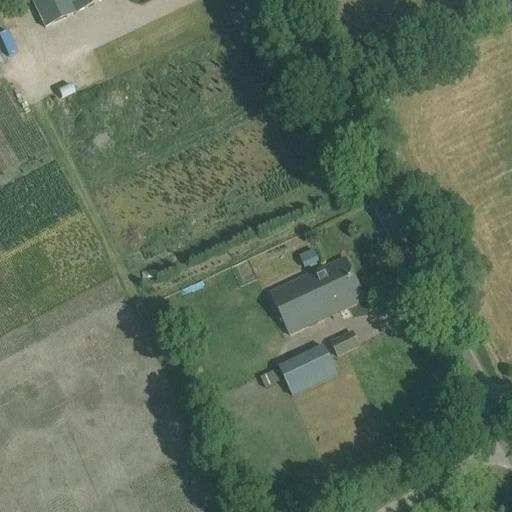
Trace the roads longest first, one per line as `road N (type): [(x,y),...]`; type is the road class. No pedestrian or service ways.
road 1 (unclassified): [(511,450),(280,0)]
road 2 (track): [(386,511),(508,443)]
